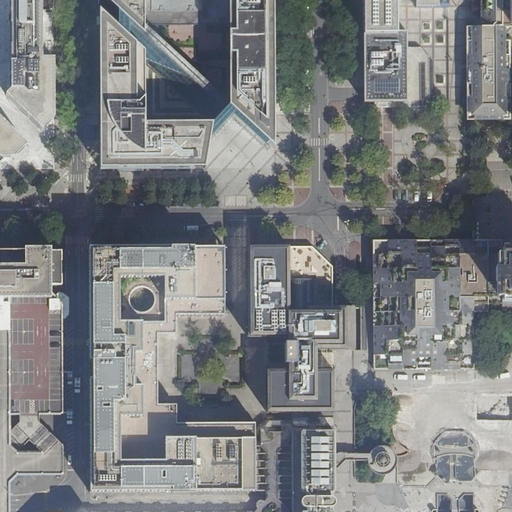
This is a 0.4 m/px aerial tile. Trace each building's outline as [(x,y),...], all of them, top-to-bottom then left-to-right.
[(0,0),(0,162),(7,156),(11,156),(10,159),(13,159),(14,156),(15,156),(15,142),(0,127),(0,0),(10,0),(11,28),(11,90),(39,118),(55,117),(55,113),(52,113),(52,105),(55,105),(55,102),(52,101),(52,91),(54,91),(54,88),(52,88),(52,78),(54,78),(54,59),(42,59),(42,27),(41,0),(0,0)] [(126,169),(142,168),(192,168),(193,166),(203,167),(203,168),(204,168),(209,140),(231,117),(264,147),(268,143),(273,148),(272,0),(98,0),(99,168),(126,169)] [(363,0),(364,34),(365,102),(369,102),(369,107),(434,107),(434,73),(420,60),(407,60),(407,46),(397,46),(397,34),(397,13),(416,13),(416,21),(449,21),(448,0),(363,0)] [(511,0),(482,0),(483,27),(503,28),(511,27),(511,0)] [(503,41),(503,28),(483,27),(468,28),(467,113),(473,113),(473,117),(503,117),(503,113),(508,113),(507,42),(503,41)] [(472,241),(373,241),(373,351),(373,370),(473,369),(474,313),(511,312),(511,183),(487,184),(486,198),(472,198),(472,241)] [(253,485),(256,485),(256,453),(253,453),(252,425),(176,425),(176,423),(176,404),(158,405),(158,334),(176,334),(176,316),(225,316),(225,247),(89,247),(89,492),(253,492),(253,485)] [(344,350),(356,351),(355,307),(343,307),(333,307),(333,286),(313,266),(312,247),(247,247),(247,336),(291,336),(291,343),(285,343),(285,363),(291,364),(291,370),(266,370),(266,412),(292,412),(333,411),(333,371),(309,371),(309,350),(344,350)] [(333,267),(312,247),(313,266),(333,286),(333,267)] [(0,290),(49,290),(51,290),(52,285),(61,285),(61,255),(61,252),(61,250),(52,250),(52,248),(48,248),(48,251),(34,250),(34,248),(30,248),(30,252),(30,265),(9,266),(4,261),(2,265),(0,265),(0,290)] [(1,511),(2,503),(1,475),(8,475),(62,475),(62,444),(38,422),(38,413),(62,413),(62,407),(61,302),(49,290),(0,290),(0,511),(1,511)] [(331,425),(331,416),(318,417),(319,426),(331,425)] [(333,511),(329,511),(329,508),(331,508),(332,506),(333,504),(333,499),(331,498),(329,497),(329,493),(333,493),(333,457),(333,431),(292,431),(292,511),(333,511)] [(511,434),(500,437),(506,463),(511,462),(511,434)] [(371,443),(364,467),(386,473),(393,450),(371,443)]
